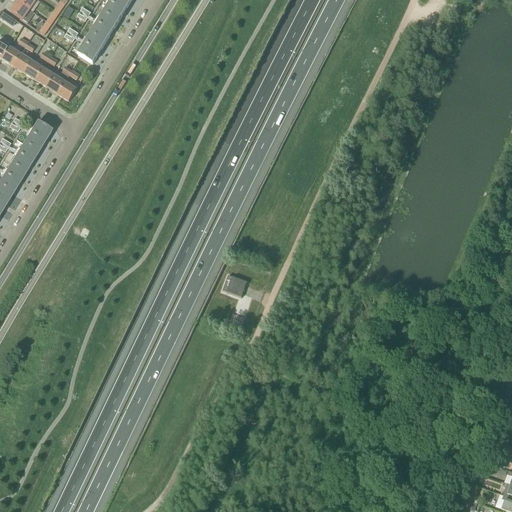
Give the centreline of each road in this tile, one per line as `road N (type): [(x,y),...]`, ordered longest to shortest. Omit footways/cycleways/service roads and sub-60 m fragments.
road 1 (motorway): [(85,511),(336,0)]
road 2 (motorway): [(312,0),(61,511)]
road 3 (secondary): [(0,336),(206,0)]
road 4 (unclassified): [(255,347),(414,0)]
road 5 (secondary): [(174,0),(0,283)]
road 6 (residential): [(158,0),(77,132)]
road 7 (residential): [(77,132),(0,255)]
